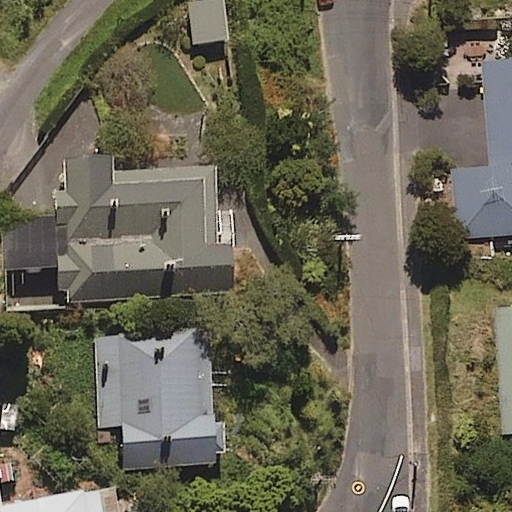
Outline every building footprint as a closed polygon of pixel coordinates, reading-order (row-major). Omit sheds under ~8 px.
[(219,34),(215,0),(180,0),(185,38),(219,34)] [(511,42),(478,45),(487,158),(449,161),(455,233),(511,228),(511,42)] [(45,205),(46,212),(3,216),(7,267),(50,263),(54,299),(214,284),(203,159),(103,168),(101,148),(54,152),(59,203),(45,205)] [(511,302),(494,303),(501,430),(511,429),(511,302)] [(215,418),(204,418),(199,326),(90,332),(95,422),(114,421),(117,463),(207,458),(206,449),(217,448),(215,418)] [(0,499),(0,511),(110,511),(104,479),(0,499)]
